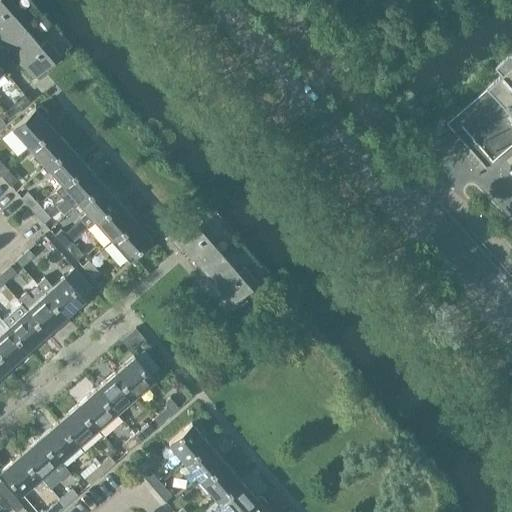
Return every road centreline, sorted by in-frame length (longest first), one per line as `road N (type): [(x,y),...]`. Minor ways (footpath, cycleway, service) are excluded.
road 1 (tertiary): [(207,0),(511,344)]
road 2 (tertiary): [(511,321),(227,0)]
